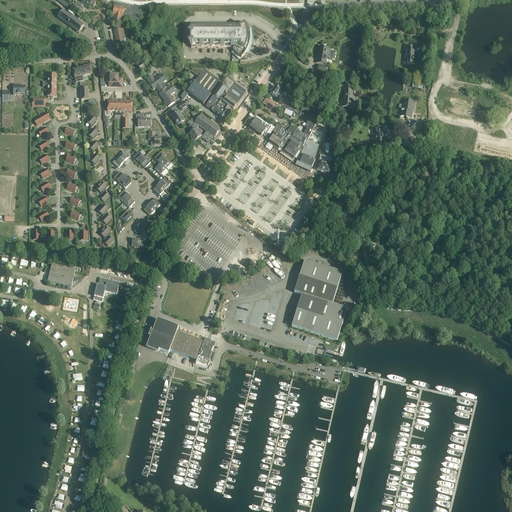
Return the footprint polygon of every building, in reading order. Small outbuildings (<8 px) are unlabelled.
[(76,1),(74,7),(80,10),(83,5),(76,1)] [(138,9),(138,8),(115,3),(113,16),(113,17),(108,16),(107,19),(108,19),(108,20),(112,20),(120,22),(121,18),(138,21),(140,10),(138,9)] [(84,26),(63,10),(58,18),(72,28),(74,26),(80,31),(84,26)] [(248,26),(247,24),(237,29),(235,27),(194,27),(194,29),(190,29),(190,34),(191,34),(191,42),(188,42),(189,44),(191,49),(196,49),(201,49),(212,49),(217,49),(227,49),(235,49),(233,50),(238,55),(242,59),(244,56),(246,53),(248,54),(250,50),(251,46),(252,42),(252,37),(252,33),(251,28),(249,29),(249,28),(248,26)] [(114,30),(117,45),(123,44),(122,36),(124,35),(123,28),(114,30)] [(316,63),(326,64),(327,61),(325,61),(326,58),(335,59),(336,51),(332,51),(332,50),(324,49),(324,48),(316,47),(315,52),(318,52),(317,63),(316,63)] [(414,60),(416,48),(405,47),(405,50),(406,51),(405,60),(408,60),(408,64),(412,64),(412,65),(416,65),(417,60),(414,60)] [(77,77),(74,78),(75,83),(84,81),(82,76),(92,74),(90,64),(81,67),(82,70),(81,70),(81,73),(77,74),(77,77)] [(72,69),(74,78),(77,77),(77,74),(81,73),(81,70),(82,70),(81,67),(72,69)] [(187,93),(203,105),(221,82),(204,70),(203,71),(198,77),(187,93)] [(56,97),(56,82),(57,75),(48,75),(48,96),(56,97)] [(109,83),(109,88),(118,88),(118,86),(123,86),(123,79),(118,79),(118,75),(110,75),(110,83),(109,83)] [(165,86),(163,83),(166,81),(162,75),(154,80),(152,76),(147,80),(153,90),(157,88),(159,91),(165,86)] [(247,92),(235,83),(227,77),(222,84),(214,96),(232,109),(233,110),(237,105),(237,106),(241,101),(247,92)] [(293,84),(287,79),(283,77),(279,81),(280,82),(277,86),(281,88),(283,85),(290,89),(293,84)] [(25,95),(25,87),(21,87),(21,85),(14,85),(14,95),(25,95)] [(174,103),(170,96),(174,93),(170,87),(167,89),(165,86),(159,91),(160,93),(160,94),(168,107),(174,103)] [(80,88),(81,100),(89,100),(88,87),(80,88)] [(283,93),(275,87),(273,90),(272,90),(271,90),(270,91),(270,93),(271,93),(270,94),(278,99),(282,94),(283,93)] [(352,97),(353,89),(344,89),(344,102),(342,102),(342,107),(355,108),(356,97),(352,97)] [(230,112),(232,109),(214,96),(206,107),(225,120),(230,113),(228,112),(228,111),(230,112)] [(275,105),(271,102),(267,99),(263,104),(267,107),(265,109),(270,112),(275,105)] [(411,112),(413,101),(404,100),(403,111),(399,110),(398,116),(411,118),(412,112),(411,112)] [(310,104),(305,101),(301,108),(303,109),(302,112),(307,114),(311,109),(308,108),(310,104)] [(123,112),(132,112),(133,102),(123,102),(123,112)] [(185,121),(179,113),(189,106),(190,107),(187,105),(188,105),(186,104),(183,102),(172,110),(175,114),(171,116),(178,125),(185,121)] [(50,119),(48,115),(47,113),(40,116),(44,122),(50,119)] [(137,127),(150,128),(150,119),(145,119),(145,118),(143,118),(143,114),(136,115),(136,118),(138,118),(137,127)] [(215,137),(221,129),(201,115),(198,119),(195,124),(194,125),(198,128),(199,126),(215,137)] [(37,126),(44,122),(40,116),(33,120),(37,126)] [(90,127),(91,129),(97,123),(96,122),(97,121),(92,116),(87,122),(91,126),(90,127)] [(257,117),(256,119),(251,126),(256,130),(255,131),(256,131),(259,126),(265,130),(264,132),(268,134),(274,126),(270,124),(257,117)] [(313,128),(315,124),(317,121),(311,118),(310,121),(308,128),(312,130),(313,128)] [(197,129),(198,128),(194,125),(192,128),(195,130),(189,134),(192,138),(193,137),(195,140),(193,142),(194,142),(202,136),(197,129)] [(265,130),(259,126),(256,131),(255,131),(262,136),(264,132),(265,130)] [(49,133),(46,128),(45,127),(38,132),(41,138),(49,133)] [(371,136),(373,144),(373,143),(380,142),(380,143),(386,142),(385,137),(384,137),(382,127),(374,129),(375,135),(371,136)] [(67,128),(65,133),(64,134),(73,137),(75,131),(67,128)] [(299,128),(291,128),(287,134),(286,133),(280,129),(280,128),(275,128),(267,140),(269,142),(268,143),(272,146),(278,150),(279,148),(281,146),(282,145),(284,147),(292,137),(297,130),(299,128)] [(311,132),(312,131),(306,128),(303,134),(297,130),(292,137),(284,147),(281,152),(280,154),(292,162),(293,161),(299,152),(301,153),(305,145),(311,132)] [(90,140),(92,142),(98,136),(97,135),(98,133),(93,129),(88,135),(92,138),(90,140)] [(162,141),(162,136),(156,136),(156,133),(148,132),(146,132),(146,134),(146,138),(148,138),(148,140),(154,141),(154,145),(163,146),(163,141),(162,141)] [(307,154),(312,142),(316,134),(311,132),(305,145),(301,153),(295,165),(310,172),(315,161),(316,158),(307,154)] [(49,147),(46,142),(46,141),(38,146),(42,151),(49,147)] [(76,145),(72,143),(68,141),(65,148),(73,151),(76,145)] [(93,151),(91,153),(93,154),(99,149),(98,148),(99,146),(94,142),(89,148),(93,151)] [(129,157),(125,153),(124,152),(118,157),(123,161),(124,161),(125,162),(129,157)] [(140,162),(145,157),(139,152),(134,158),(138,162),(139,161),(140,161),(140,162)] [(162,163),(166,158),(160,153),(155,159),(159,163),(160,162),(161,162),(162,163)] [(50,161),(47,156),(46,155),(39,159),(42,165),(50,161)] [(76,159),(73,157),(68,155),(65,161),(74,165),(76,159)] [(95,167),(96,166),(100,161),(99,160),(100,159),(95,155),(90,161),(94,164),(92,166),(95,167)] [(331,162),(320,160),(321,156),(320,156),(317,171),(329,173),(330,169),(335,170),(336,168),(334,158),(332,158),(331,162)] [(122,162),(123,161),(118,157),(112,163),(118,168),(123,164),(122,162)] [(145,169),(151,163),(145,157),(140,162),(141,163),(141,164),(145,169)] [(162,165),(166,169),(172,164),(166,158),(162,163),(162,164),(162,165)] [(166,169),(162,165),(161,166),(160,166),(159,165),(155,170),(161,175),(162,174),(163,176),(165,176),(169,172),(166,169)] [(50,175),(47,170),(47,169),(39,173),(43,179),(50,175)] [(77,173),(73,171),(69,169),(66,175),(74,179),(77,173)] [(120,184),(124,179),(123,179),(123,178),(124,177),(120,172),(114,178),(120,184)] [(125,189),(131,183),(126,179),(125,180),(124,179),(120,184),(125,189)] [(161,185),(165,190),(171,184),(164,179),(160,183),(161,184),(161,185)] [(51,188),(48,183),(47,182),(40,187),(43,193),(51,188)] [(77,187),(74,185),(69,183),(66,190),(75,193),(77,187)] [(105,186),(102,183),(96,189),(101,193),(102,192),(103,193),(105,190),(109,187),(107,185),(105,186)] [(159,196),(165,190),(161,185),(159,186),(158,186),(154,190),(159,196)] [(110,197),(106,193),(107,192),(105,190),(103,193),(100,196),(101,197),(100,198),(104,203),(110,197)] [(124,203),(128,198),(127,198),(127,197),(128,196),(123,191),(118,197),(124,203)] [(49,203),(46,198),(45,197),(38,201),(41,207),(49,203)] [(80,201),(77,199),(72,197),(69,204),(78,207),(80,201)] [(129,208),(135,202),(130,198),(130,199),(129,199),(128,198),(124,203),(129,208)] [(161,205),(159,203),(155,199),(150,204),(151,204),(151,205),(151,206),(155,210),(161,205)] [(107,209),(103,205),(98,211),(103,215),(104,214),(105,215),(107,212),(110,209),(109,207),(107,209)] [(150,216),(155,210),(151,206),(150,207),(149,207),(148,206),(144,211),(150,216)] [(49,217),(47,213),(46,211),(38,216),(42,222),(49,217)] [(81,215),(77,213),(73,211),(70,218),(78,221),(81,215)] [(112,219),(108,216),(108,215),(109,214),(107,212),(105,215),(102,218),(103,219),(102,220),(106,225),(112,219)] [(126,224),(126,223),(130,219),(130,218),(130,217),(130,216),(126,212),(120,218),(126,224)] [(151,225),(146,220),(145,220),(141,224),(141,225),(141,226),(146,231),(151,225)] [(140,237),(146,231),(141,226),(140,227),(139,227),(138,227),(134,231),(140,237)] [(110,229),(109,231),(105,228),(100,233),(104,238),(106,236),(107,237),(109,234),(112,231),(110,229)] [(114,241),(110,238),(110,237),(111,236),(109,234),(107,237),(104,240),(105,241),(104,243),(108,247),(114,241)] [(141,241),(136,240),(135,240),(134,241),(132,241),(131,247),(139,249),(141,241)] [(302,296),(298,307),(292,327),(337,342),(347,310),(332,305),(342,273),(305,261),(294,293),(302,296)] [(76,270),(74,269),(52,264),(48,281),(57,284),(58,281),(72,284),(75,273),(76,270)] [(97,285),(94,300),(102,302),(105,292),(117,295),(118,293),(118,292),(119,287),(104,283),(104,282),(101,281),(99,289),(97,288),(98,285),(97,285)] [(5,308),(7,309),(9,301),(3,300),(1,310),(4,311),(5,308)] [(29,317),(36,320),(40,310),(32,308),(29,317)] [(37,322),(42,326),(47,319),(43,316),(37,322)] [(197,362),(205,343),(203,342),(184,334),(185,331),(157,320),(153,331),(151,331),(152,329),(151,329),(148,337),(149,336),(151,336),(147,348),(175,359),(176,354),(197,362)] [(49,323),(46,329),(52,332),(55,325),(49,323)] [(54,336),(58,340),(63,335),(59,331),(54,336)] [(63,349),(70,344),(66,339),(59,345),(63,349)] [(215,347),(215,343),(212,342),(211,343),(204,340),(203,342),(205,343),(197,362),(196,365),(207,369),(210,360),(209,359),(213,347),(215,347)] [(73,349),(66,352),(68,358),(76,354),(73,349)] [(95,448),(94,447),(85,445),(82,457),(93,460),(95,448)] [(56,501),(55,508),(62,509),(63,503),(56,501)]
